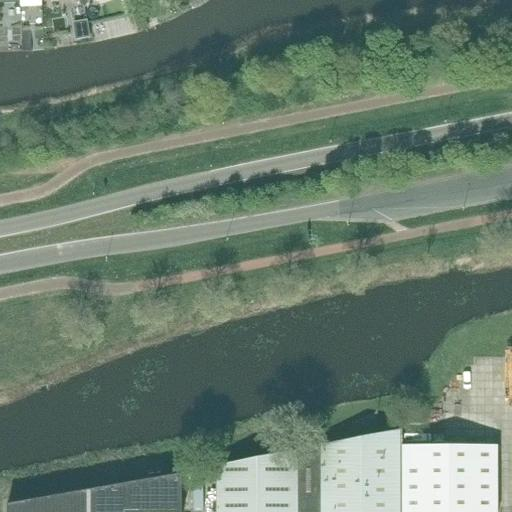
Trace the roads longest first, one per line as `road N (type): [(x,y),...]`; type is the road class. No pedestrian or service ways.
road 1 (secondary): [(511,121),(0,228)]
road 2 (secondary): [(0,266),(511,181)]
